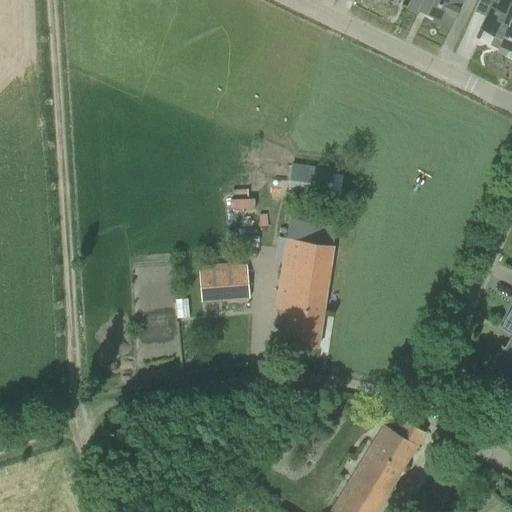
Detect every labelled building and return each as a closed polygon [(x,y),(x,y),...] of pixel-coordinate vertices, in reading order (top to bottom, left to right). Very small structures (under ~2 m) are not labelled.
[(409,0),(406,10),(418,15),(419,12),(433,18),(432,21),(451,30),(464,0),(409,0)] [(511,0),(478,0),(473,12),(492,21),(486,33),(493,37),(489,46),(505,53),(504,55),(511,58),(511,0)] [(287,192),(307,195),(327,198),(331,174),(291,168),(287,192)] [(318,348),(333,249),(336,229),(295,223),(292,239),(292,241),(279,239),(275,261),(281,262),(274,309),(287,311),(282,343),(318,348)] [(249,298),(247,266),(238,266),(237,264),(199,267),(202,302),(249,298)] [(189,318),(187,300),(175,301),(177,319),(189,318)] [(501,347),(491,364),(510,376),(511,372),(511,307),(508,314),(500,328),(509,333),(511,334),(511,338),(504,349),(501,347)] [(375,511),(424,433),(405,422),(398,434),(384,426),(330,511),(375,511)]
